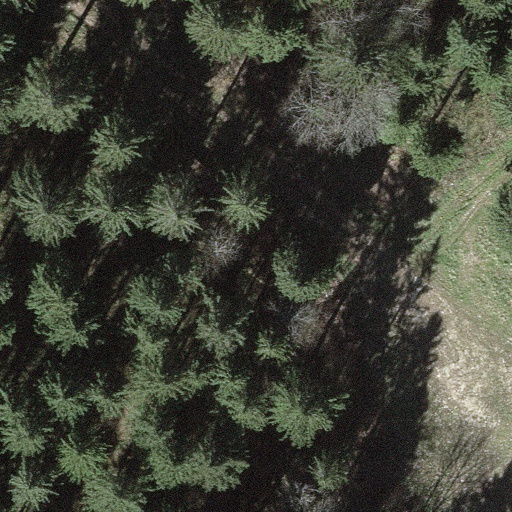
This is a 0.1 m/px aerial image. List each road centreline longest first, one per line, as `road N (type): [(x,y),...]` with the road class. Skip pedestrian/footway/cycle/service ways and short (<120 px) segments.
road 1 (track): [(474,339),(83,0)]
road 2 (track): [(476,511),(474,339)]
